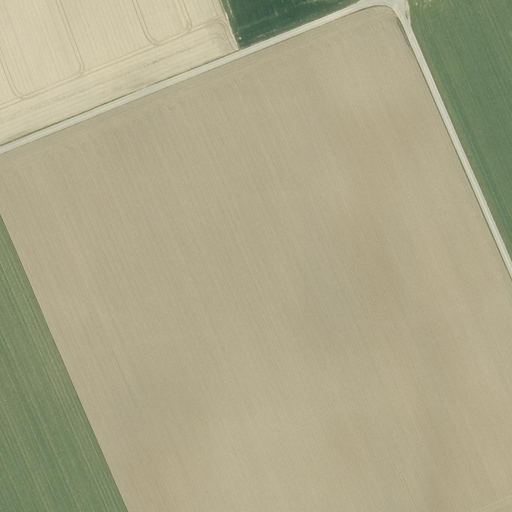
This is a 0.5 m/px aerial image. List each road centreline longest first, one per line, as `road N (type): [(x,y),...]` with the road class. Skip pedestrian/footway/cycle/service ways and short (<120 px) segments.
road 1 (track): [(0,150),(378,0)]
road 2 (track): [(393,0),(511,274)]
